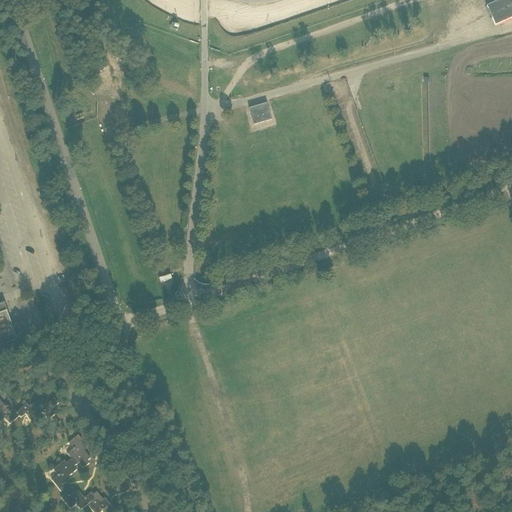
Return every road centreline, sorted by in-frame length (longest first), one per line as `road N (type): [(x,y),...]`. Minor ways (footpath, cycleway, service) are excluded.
road 1 (unclassified): [(190,511),(138,389),(11,0)]
road 2 (track): [(117,325),(511,185)]
road 3 (track): [(204,112),(260,55),(413,0)]
